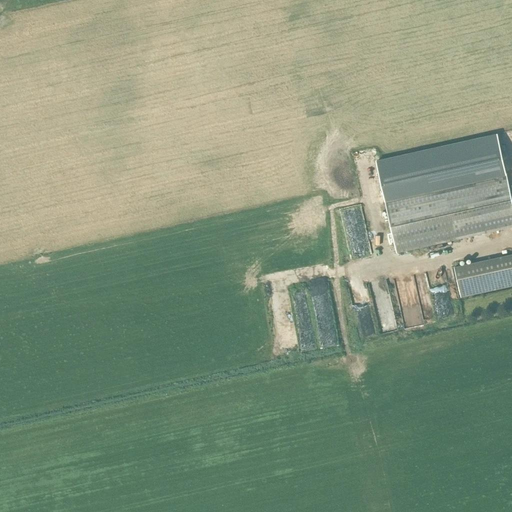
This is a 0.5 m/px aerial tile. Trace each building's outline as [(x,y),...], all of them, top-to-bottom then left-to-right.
[(511,201),(495,129),(374,157),(396,253),(511,227),(511,201)] [(341,208),(352,260),(369,256),(359,205),(341,208)] [(461,297),(511,285),(511,254),(454,267),(461,297)] [(392,330),(401,328),(402,323),(397,297),(394,297),(392,308),(386,279),(381,278),(373,280),(373,283),(374,289),(374,292),(380,320),(386,321),(387,313),(391,313),(394,313),(392,327),(385,326),(384,330),(388,329),(392,330)] [(285,301),(284,281),(270,282),(271,301),(285,301)]
